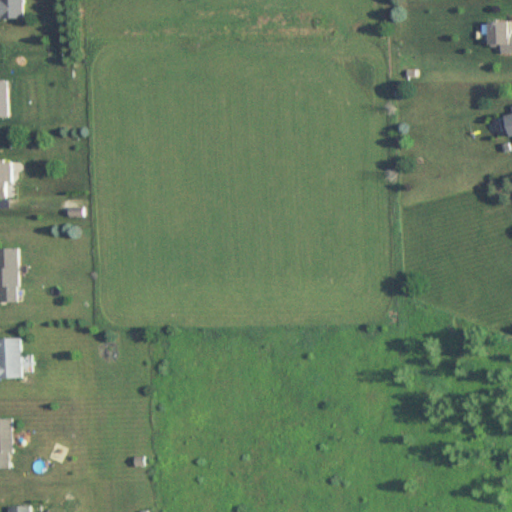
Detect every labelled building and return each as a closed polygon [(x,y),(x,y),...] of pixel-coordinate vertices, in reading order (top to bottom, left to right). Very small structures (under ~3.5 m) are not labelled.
[(0,0),(0,20),(28,21),(27,0),(0,0)] [(511,23),(490,24),(490,47),(501,47),(501,55),(511,54),(511,23)] [(12,81),(0,81),(0,118),(12,118),(12,81)] [(511,114),(496,118),(499,129),(507,127),(509,136),(511,135),(511,114)] [(21,183),(21,161),(0,161),(0,199),(12,199),(12,183),(21,183)] [(0,287),(4,287),(4,303),(23,303),(23,248),(0,248),(0,287)] [(25,338),(0,338),(0,379),(26,378),(25,338)] [(0,418),(0,469),(16,470),(16,419),(0,418)]
